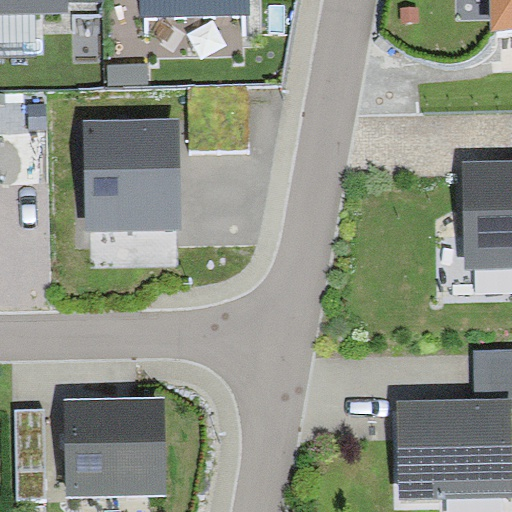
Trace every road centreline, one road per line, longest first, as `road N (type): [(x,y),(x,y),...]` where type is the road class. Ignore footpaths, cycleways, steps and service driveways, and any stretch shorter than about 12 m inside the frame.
road 1 (residential): [(353,0),(288,333)]
road 2 (residential): [(0,338),(288,333)]
road 3 (residential): [(288,333),(259,511)]
